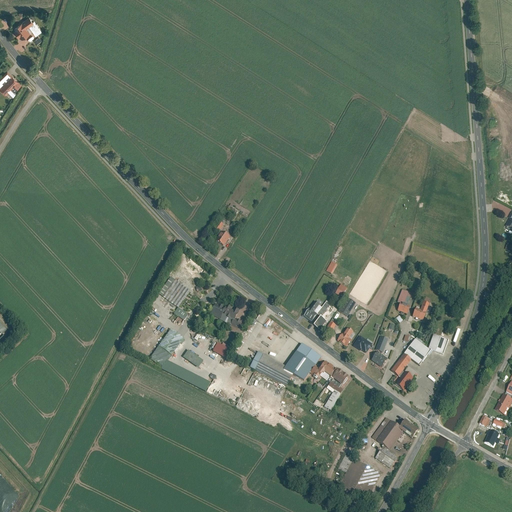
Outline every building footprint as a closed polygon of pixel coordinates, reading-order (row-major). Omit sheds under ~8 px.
[(14,28),(22,38),(30,33),(26,27),(28,25),(33,21),(30,16),(14,28)] [(28,25),(35,35),(41,31),(33,21),(28,25)] [(0,78),(0,89),(7,97),(20,85),(7,71),(0,78)] [(215,230),(219,232),(225,225),(221,223),(215,230)] [(218,242),(226,246),(232,236),(224,232),(218,242)] [(331,262),(327,272),(334,275),(338,265),(331,262)] [(171,278),(160,296),(180,308),(191,290),(171,278)] [(336,294),(341,297),(346,289),(340,286),(336,294)] [(401,304),(398,312),(407,315),(410,308),(407,307),(411,298),(410,297),(412,294),(404,290),(398,302),(401,304)] [(340,312),(347,316),(354,304),(347,299),(340,312)] [(415,309),(412,317),(424,321),(430,304),(424,301),(421,311),(415,309)] [(304,316),(311,322),(317,314),(315,312),(320,306),(315,302),(304,316)] [(318,313),(322,316),(330,305),(326,302),(318,313)] [(219,304),(213,316),(240,330),(242,326),(240,325),(243,320),(237,317),(241,311),(230,305),(227,309),(219,304)] [(185,323),(190,317),(180,308),(175,314),(185,323)] [(311,323),(319,330),(326,322),(317,315),(311,323)] [(326,331),(331,334),(336,326),(331,323),(326,331)] [(351,341),(348,340),(353,332),(348,329),(345,334),(343,332),(337,341),(347,347),(351,341)] [(208,392),(213,382),(172,364),(184,337),(169,330),(154,363),(164,367),(162,372),(208,392)] [(414,382),(412,381),(414,377),(417,372),(409,367),(413,360),(421,365),(433,351),(443,355),(449,340),(434,335),(430,348),(417,338),(392,372),(401,378),(396,386),(405,391),(409,385),(411,387),(414,382)] [(376,350),(384,352),(388,339),(381,336),(376,350)] [(354,347),(365,354),(371,344),(360,337),(354,347)] [(223,344),(222,345),(219,344),(214,353),(228,360),(234,349),(223,344)] [(292,376),(304,380),(321,357),(302,344),(285,366),(258,353),(250,368),(286,386),(292,376)] [(185,358),(200,369),(205,362),(190,351),(185,358)] [(375,352),(370,360),(381,367),(386,359),(375,352)] [(319,371),(330,378),(336,369),(325,362),(319,371)] [(332,379),(343,386),(350,376),(339,369),(332,379)] [(503,393),(495,409),(505,414),(511,401),(511,381),(505,394),(503,393)] [(324,407),(330,410),(342,392),(330,384),(327,389),(333,393),(324,407)] [(483,415),(479,425),(485,428),(490,418),(483,415)] [(385,419),(372,439),(389,451),(402,433),(397,430),(398,428),(385,419)] [(416,430),(403,421),(398,428),(397,430),(402,433),(410,439),(416,430)] [(500,435),(490,430),(485,443),(495,447),(500,435)] [(380,475),(354,461),(340,487),(366,501),(380,475)]
